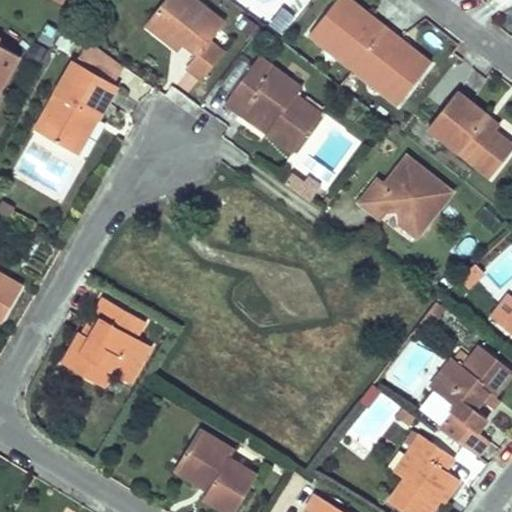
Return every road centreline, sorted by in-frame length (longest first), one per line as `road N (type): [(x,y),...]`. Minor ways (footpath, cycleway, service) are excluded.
road 1 (residential): [(0,397),(132,169),(173,147)]
road 2 (residential): [(0,419),(149,511)]
